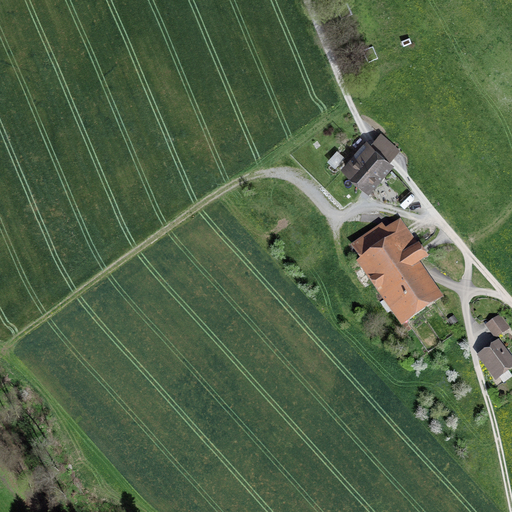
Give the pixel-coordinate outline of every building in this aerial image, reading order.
[(401,152),(382,134),(374,142),(393,160),(401,152)] [(368,143),(344,168),(371,193),(395,167),(368,143)] [(335,167),(344,157),(337,150),(328,161),(335,167)] [(383,225),(354,247),(364,260),(359,264),(405,328),(446,298),(422,265),(431,259),(403,220),(388,231),(383,225)] [(501,317),(488,327),(497,340),(510,330),(501,317)] [(511,356),(501,341),(480,356),(499,381),(511,371),(511,356)]
